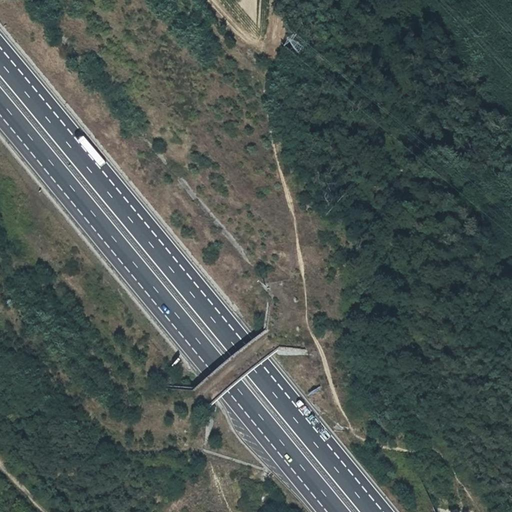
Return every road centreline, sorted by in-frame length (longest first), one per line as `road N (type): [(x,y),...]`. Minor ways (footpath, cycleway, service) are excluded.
road 1 (motorway): [(377,511),(0,54)]
road 2 (motorway): [(0,108),(333,511)]
